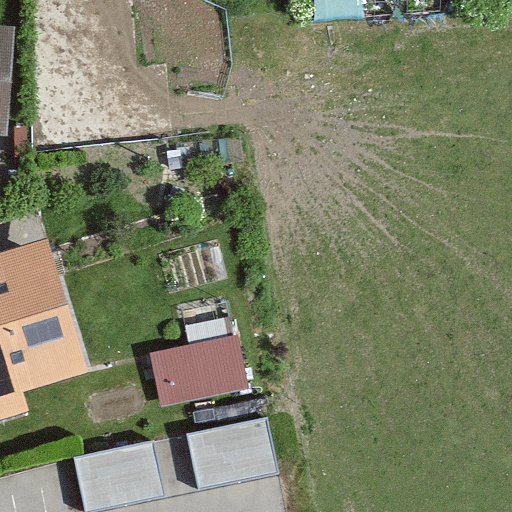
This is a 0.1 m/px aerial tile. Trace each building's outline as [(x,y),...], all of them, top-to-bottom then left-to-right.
[(311,0),(312,8),(388,4),(387,0),(311,0)] [(0,129),(12,130),(21,23),(0,21),(0,129)] [(61,235),(0,253),(0,418),(36,407),(29,384),(100,362),(61,235)] [(148,344),(161,398),(252,376),(239,322),(148,344)] [(269,406),(185,424),(196,478),(280,461),(269,406)] [(155,428),(72,449),(86,503),(169,481),(155,428)]
